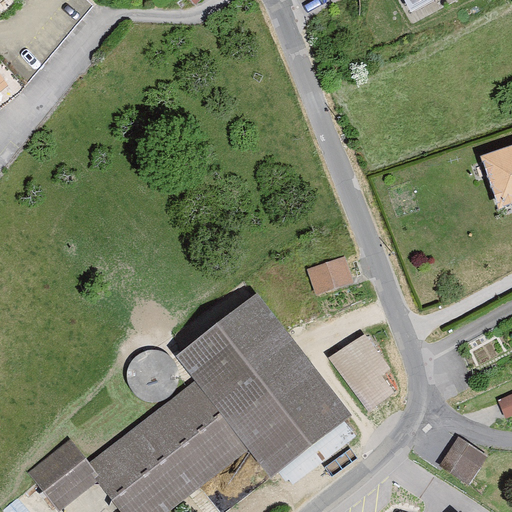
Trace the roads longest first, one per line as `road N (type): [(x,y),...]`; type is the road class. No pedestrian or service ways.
road 1 (residential): [(272,0),(417,358)]
road 2 (residential): [(423,409),(409,434),(320,511)]
